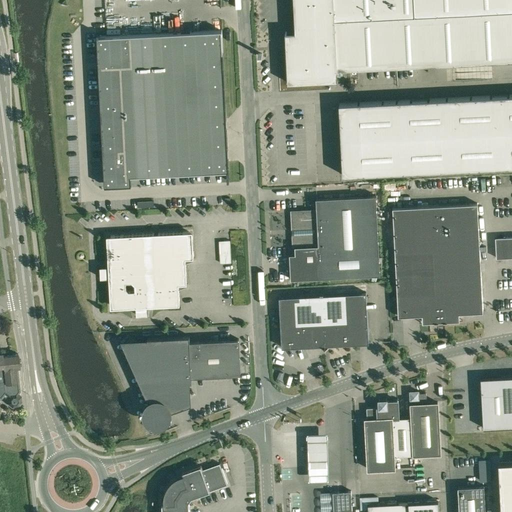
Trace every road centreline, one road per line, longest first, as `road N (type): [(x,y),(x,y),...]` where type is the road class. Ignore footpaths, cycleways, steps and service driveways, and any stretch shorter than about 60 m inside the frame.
road 1 (unclassified): [(264,416),(243,0)]
road 2 (unknown): [(511,82),(249,101)]
road 3 (unclassified): [(264,416),(404,365),(511,340)]
road 4 (unknown): [(136,223),(95,231),(99,310),(140,318),(203,313)]
road 5 (secondary): [(26,298),(0,91)]
road 6 (unclassified): [(104,475),(264,416)]
road 7 (secondary): [(32,337),(35,395),(54,460)]
road 8 (secondary): [(71,454),(32,337)]
